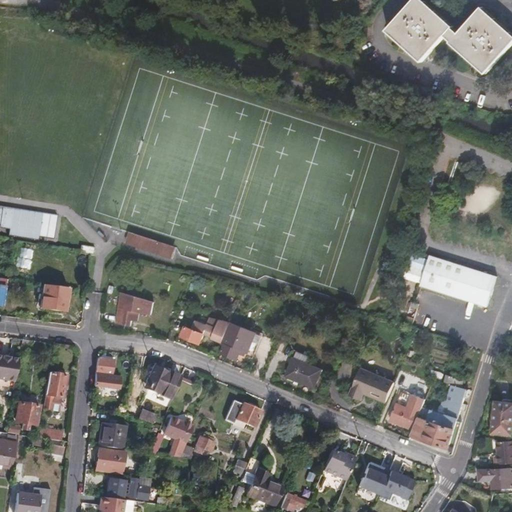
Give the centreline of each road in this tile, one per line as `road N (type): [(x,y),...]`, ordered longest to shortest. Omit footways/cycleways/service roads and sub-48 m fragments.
road 1 (residential): [(455,470),(157,347),(89,338)]
road 2 (residential): [(511,301),(455,470)]
road 3 (residential): [(71,511),(89,338)]
